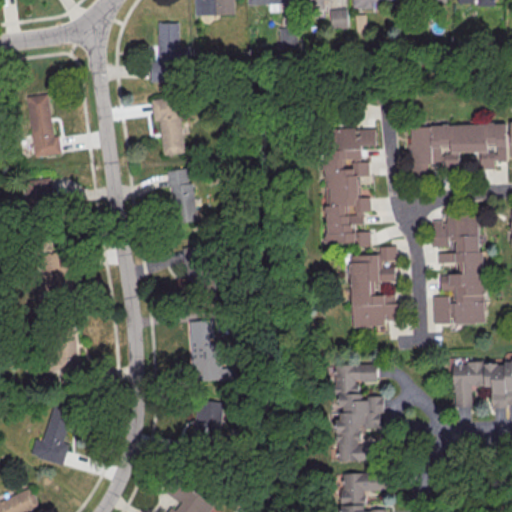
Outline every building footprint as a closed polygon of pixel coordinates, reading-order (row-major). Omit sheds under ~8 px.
[(193,0),(231,0),(232,9),(194,11),(193,0)] [(305,0),(306,11),(322,11),(322,4),(331,4),(330,0),(305,0)] [(395,0),(373,1),(373,8),(350,9),(350,0),(395,0)] [(444,0),(445,2),(415,3),(415,7),(403,8),(403,0),(444,0)] [(348,8),(330,8),(330,27),(348,27),(348,8)] [(179,21),(159,22),(159,60),(151,60),(151,81),(181,81),(181,57),(189,57),(189,49),(179,49),(179,21)] [(296,34),(280,34),(280,45),(296,45),(296,34)] [(60,153),(58,133),(53,134),(49,93),(29,95),(35,156),(60,153)] [(184,153),(181,96),(151,98),(153,121),(160,120),(163,154),(184,153)] [(447,125),(487,124),(487,122),(493,122),(493,123),(505,123),(506,161),(495,162),(495,160),(493,160),(493,169),(479,169),(478,151),(457,152),(457,169),(443,170),(443,162),(440,162),(440,163),(426,163),(426,179),(410,179),(410,149),(406,149),(406,144),(409,144),(409,127),(430,127),(430,126),(441,125),(441,124),(447,124),(447,125)] [(326,247),(371,246),(370,230),(363,230),(363,211),(371,211),(371,196),(361,196),(360,176),(369,175),(369,161),(362,161),(361,145),(375,145),(375,127),(324,128),(326,247)] [(168,171),(177,222),(199,218),(189,167),(168,171)] [(52,178),(23,179),(23,206),(62,206),(61,191),(52,191),(52,178)] [(451,215),(476,215),(476,226),(477,226),(478,252),(481,251),(482,285),(484,285),(484,295),(482,295),(483,301),(482,301),(483,322),(473,323),(460,324),(460,323),(452,323),(452,318),(448,318),(448,323),(432,324),(431,296),(448,296),(448,303),(451,303),(451,290),(439,291),(439,276),(447,275),(447,274),(462,273),(462,271),(458,271),(458,262),(455,262),(455,263),(436,263),(436,253),(437,253),(437,251),(444,250),(444,249),(437,249),(437,247),(430,247),(430,236),(432,236),(431,221),(440,221),(440,229),(443,228),(442,223),(445,223),(445,216),(451,216),(451,215)] [(351,327),(383,326),(383,320),(399,320),(398,293),(375,294),(375,281),(395,280),(395,262),(397,262),(396,245),(379,245),(379,254),(348,255),(351,327)] [(185,287),(210,287),(208,246),(184,246),(185,287)] [(192,379),(232,379),(231,323),(192,323),(192,379)] [(453,406),(472,405),(471,386),(491,386),(491,406),(511,405),(511,359),(452,360),(453,406)] [(337,461),(377,461),(377,442),(360,443),(360,427),(384,427),(384,394),(361,395),(360,380),(377,380),(377,363),(336,363),(337,461)] [(218,434),(218,400),(195,400),(195,434),(218,434)] [(64,464),(69,444),(64,442),(72,408),(52,403),(43,440),(35,438),(30,456),(64,464)] [(341,472),(341,511),(389,511),(390,508),(367,508),(366,490),(386,489),(386,471),(341,472)] [(206,511),(214,501),(176,477),(166,492),(177,499),(168,511),(206,511)] [(0,511),(25,511),(40,506),(32,487),(0,499),(0,511)]
